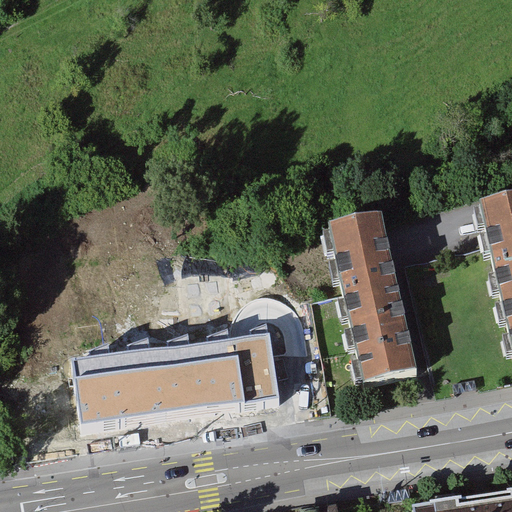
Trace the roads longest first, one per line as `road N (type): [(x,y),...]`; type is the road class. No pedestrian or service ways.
road 1 (primary): [(511,432),(185,485)]
road 2 (primary): [(185,485),(21,507)]
